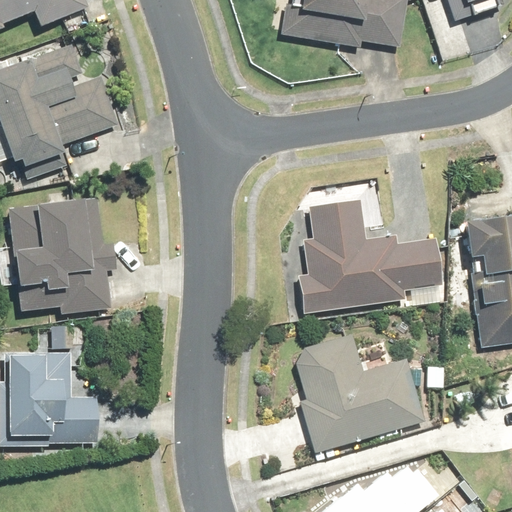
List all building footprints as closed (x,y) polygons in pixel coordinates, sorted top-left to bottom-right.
[(0,0),(0,26),(3,26),(1,21),(33,9),(39,25),(89,7),(86,0),(0,0)] [(279,2),(274,33),(354,46),(355,39),(395,45),(402,0),(291,0),(291,4),(279,2)] [(463,24),(431,34),(441,63),(472,53),(463,24)] [(72,42),(0,67),(0,128),(19,182),(69,164),(61,143),(118,124),(101,75),(74,85),(71,75),(82,71),(72,42)] [(102,244),(95,195),(8,207),(21,305),(61,299),(63,312),(110,306),(105,267),(114,266),(111,243),(102,244)] [(293,274),(298,312),(400,299),(399,289),(439,284),(433,237),(393,243),(391,234),(362,238),(356,199),(304,206),(308,236),(297,237),(302,273),(293,274)] [(511,211),(456,219),(473,348),(511,343),(511,211)] [(295,402),(310,452),(420,420),(401,357),(357,370),(347,334),(300,348),(291,363),(301,400),(295,402)] [(72,351),(3,351),(2,446),(49,447),(49,443),(99,444),(100,397),(72,397),(72,351)] [(358,478),(314,511),(412,511),(433,496),(412,470),(408,473),(402,466),(386,478),(381,472),(362,487),(358,478)]
